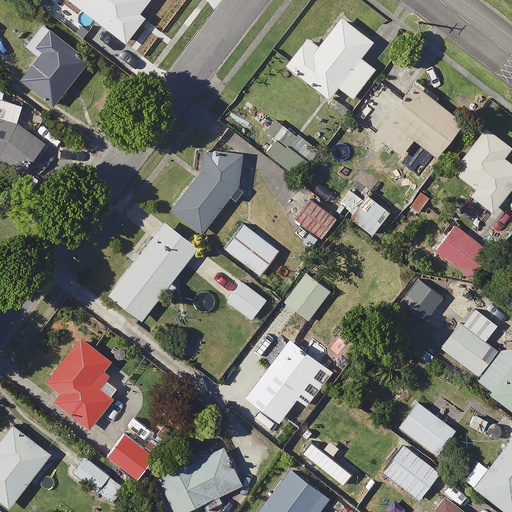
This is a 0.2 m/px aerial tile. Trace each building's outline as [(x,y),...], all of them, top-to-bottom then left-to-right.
[(366,39),(335,15),(313,43),(302,34),(281,62),(322,95),(332,83),(347,95),(369,67),(354,55),(366,39)] [(84,57),(37,20),(20,42),(33,52),(15,76),(49,102),(84,57)] [(457,118),(409,82),(397,98),(378,83),(352,118),(396,151),(408,136),(431,153),(457,118)] [(0,160),(16,172),(40,138),(11,117),(17,101),(0,94),(0,160)] [(257,129),(269,137),(261,149),(291,170),(309,144),(291,131),(284,127),(267,115),(257,129)] [(506,144),(480,124),(446,167),(469,185),(464,191),(487,209),(511,177),(511,166),(497,155),(506,144)] [(192,145),(191,170),(164,204),(197,230),(225,196),(234,201),(240,192),(232,187),(234,147),(192,145)] [(384,207),(361,191),(344,215),(367,231),(384,207)] [(332,212),(305,193),(289,216),(317,235),(332,212)] [(192,243),(157,217),(102,291),(137,317),(192,243)] [(274,247),(237,220),(219,245),(256,272),(274,247)] [(485,250),(448,223),(429,248),(466,275),(485,250)] [(304,267),(296,277),(278,297),(303,318),(328,288),(304,267)] [(437,295),(413,276),(396,297),(420,317),(437,295)] [(262,297),(237,278),(221,298),(246,317),(262,297)] [(472,371),(490,349),(478,341),(493,322),(469,304),(459,318),(439,303),(423,324),(432,331),(427,337),(472,371)] [(106,357),(74,333),(40,378),(55,390),(49,397),(85,425),(114,387),(95,372),(106,357)] [(327,369),(283,336),(240,393),(273,418),(291,395),(302,403),(327,369)] [(490,349),(472,371),(487,383),(482,389),(511,411),(511,353),(506,361),(490,349)] [(450,426),(410,397),(392,422),(432,451),(450,426)] [(45,451),(7,422),(0,431),(0,500),(4,503),(45,451)] [(511,511),(511,423),(481,464),(469,455),(456,473),(475,488),(507,511),(511,511)] [(398,438),(396,441),(381,430),(365,452),(380,464),(378,468),(414,496),(436,467),(411,448),(398,438)] [(148,455),(119,431),(102,451),(131,475),(148,455)] [(236,481),(217,442),(151,475),(169,511),(198,498),(202,507),(217,499),(213,492),(236,481)] [(120,485),(79,453),(68,467),(109,500),(120,485)] [(310,511),(323,495),(286,466),(249,511),(310,511)] [(459,511),(444,500),(435,511),(459,511)]
